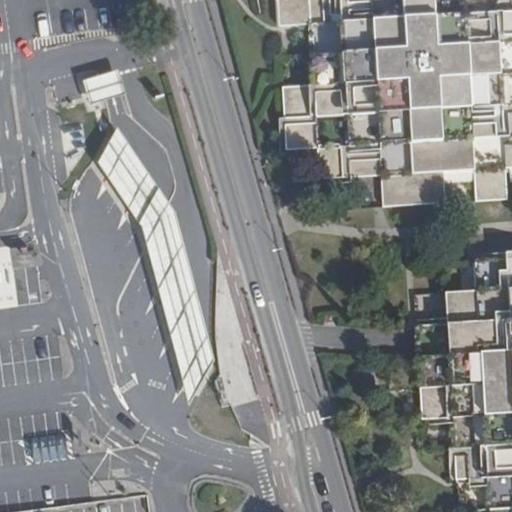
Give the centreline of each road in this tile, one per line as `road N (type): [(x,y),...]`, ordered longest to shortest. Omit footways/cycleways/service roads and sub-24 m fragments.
road 1 (secondary): [(344,511),(195,0)]
road 2 (secondary): [(173,0),(311,511)]
